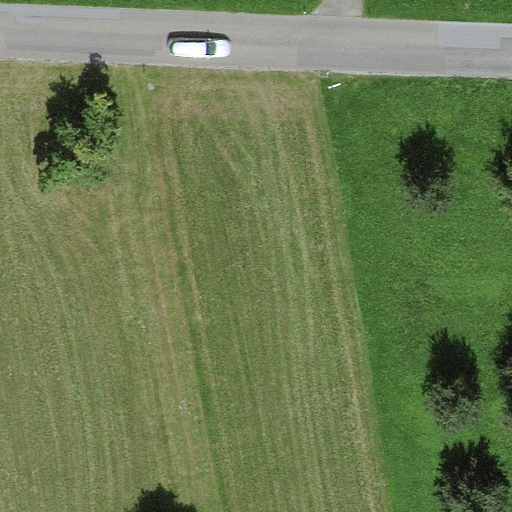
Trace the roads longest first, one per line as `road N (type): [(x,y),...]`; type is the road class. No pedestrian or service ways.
road 1 (track): [(406,511),(328,49),(353,0)]
road 2 (residential): [(0,34),(511,55)]
